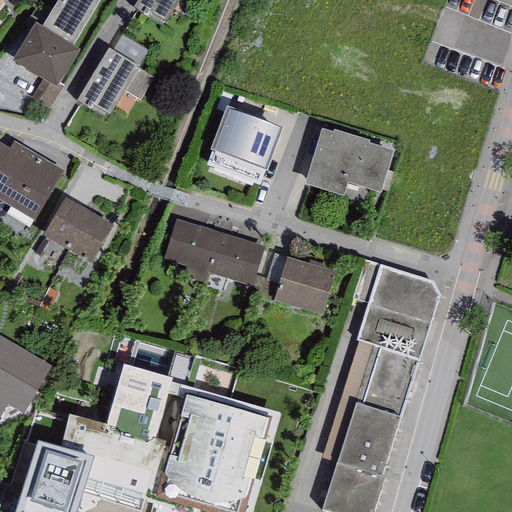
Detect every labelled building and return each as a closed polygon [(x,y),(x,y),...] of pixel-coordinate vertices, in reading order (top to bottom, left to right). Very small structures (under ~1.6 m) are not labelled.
[(57,0),(41,27),(34,23),(11,60),(40,78),(43,80),(56,88),(59,83),(79,50),(71,45),(99,0),(57,0)] [(200,0),(137,0),(133,7),(164,25),(178,0),(183,0),(196,7),(200,0)] [(295,96),(328,0),(283,0),(255,82),(295,96)] [(155,75),(108,47),(78,100),(108,118),(124,90),(141,100),(155,75)] [(64,86),(59,83),(56,88),(43,80),(31,99),(49,110),(64,86)] [(438,241),(486,98),(448,85),(399,228),(438,241)] [(283,127),(226,106),(204,164),(261,185),(283,127)] [(332,132),(321,128),(304,184),(344,196),(347,184),(380,193),(393,150),(369,143),(369,140),(333,129),(332,132)] [(0,142),(0,200),(35,220),(64,171),(14,141),(9,148),(0,142)] [(43,233),(66,247),(87,208),(64,195),(43,233)] [(112,222),(87,208),(66,247),(92,260),(112,222)] [(220,233),(176,220),(164,259),(186,266),(182,277),(205,284),(208,273),(220,233)] [(264,247),(220,233),(208,273),(252,286),(264,247)] [(335,272),(287,257),(273,301),(321,316),(335,272)] [(321,511),(325,511),(372,511),(440,295),(433,281),(363,259),(351,299),(367,304),(320,458),(336,463),(321,511)] [(50,364),(0,335),(0,418),(9,403),(23,412),(50,364)] [(70,413),(61,445),(94,457),(90,467),(154,485),(167,441),(154,438),(172,379),(124,362),(106,422),(70,413)] [(243,511),(271,419),(186,394),(155,495),(213,511),(243,511)] [(61,445),(36,440),(13,511),(76,511),(90,467),(94,457),(61,445)]
